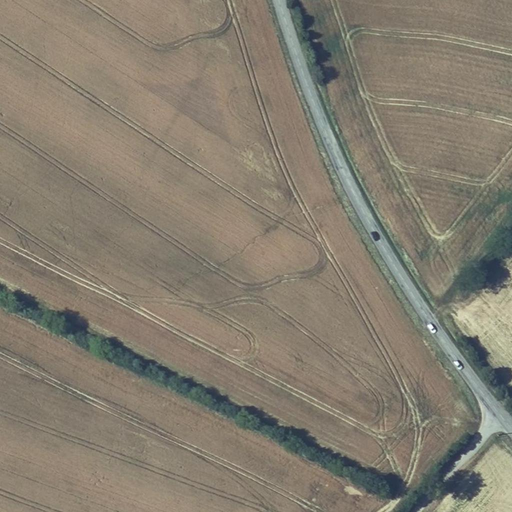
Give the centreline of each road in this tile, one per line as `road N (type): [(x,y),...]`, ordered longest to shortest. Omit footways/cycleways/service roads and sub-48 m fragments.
road 1 (tertiary): [(509,410),(429,319),(340,166),(289,0)]
road 2 (unclassified): [(509,410),(424,511)]
